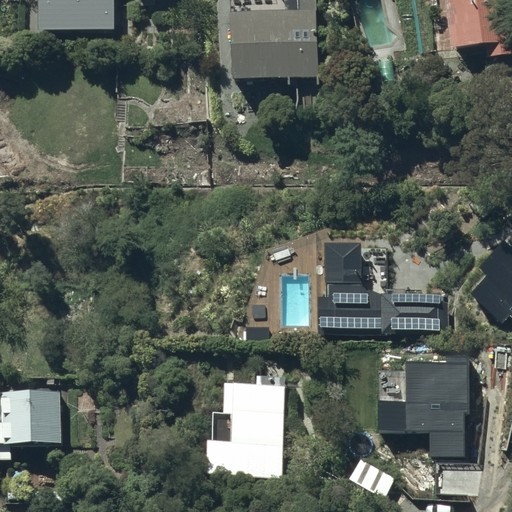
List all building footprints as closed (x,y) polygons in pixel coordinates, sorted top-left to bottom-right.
[(118,39),(116,0),(38,0),(41,42),(118,39)] [(233,8),(239,87),(322,81),(315,0),(284,0),(284,3),(233,8)] [(511,14),(510,0),(445,0),(452,59),(511,51),(511,14)] [(511,319),(511,251),(499,240),(473,271),(483,280),(469,296),(505,327),(511,319)] [(386,294),(386,243),(323,243),(323,299),(317,299),(317,332),(450,331),(450,294),(386,294)] [(511,353),(489,358),(489,380),(511,375),(511,353)] [(463,457),(468,355),(447,354),(447,362),(407,360),(405,398),(378,397),(376,429),(429,432),(428,455),(463,457)] [(281,476),(288,385),(225,381),(223,410),(232,411),(230,437),(207,436),(205,471),(281,476)] [(0,465),(12,465),(12,452),(61,451),(59,398),(1,400),(2,404),(0,404),(0,465)] [(385,508),(397,484),(359,472),(347,496),(385,508)] [(63,493),(28,494),(29,510),(64,508),(63,493)]
